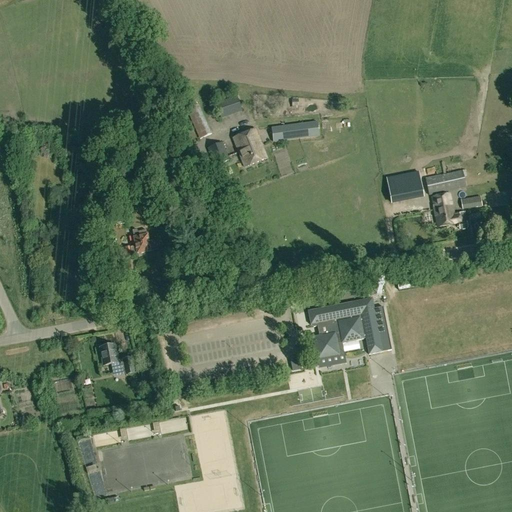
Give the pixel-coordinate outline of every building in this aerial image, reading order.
[(243,113),(238,97),(216,105),(222,121),(243,113)] [(200,104),(188,110),(201,140),(213,135),(200,104)] [(276,128),(279,144),(320,138),(318,122),(276,128)] [(245,168),(268,160),(257,130),(234,139),(245,168)] [(223,143),(208,149),(215,167),(231,161),(223,143)] [(424,197),(467,188),(463,171),(427,179),(427,181),(421,183),(419,173),(388,179),(392,204),(424,198),(424,197)] [(106,177),(101,180),(105,185),(99,189),(103,195),(114,188),(106,177)] [(451,195),(433,198),(438,229),(459,225),(460,231),(468,230),(465,214),(454,216),(451,195)] [(461,201),(464,212),(493,208),(491,196),(461,201)] [(97,205),(100,212),(101,216),(118,210),(113,198),(97,205)] [(156,240),(149,242),(148,236),(147,236),(146,230),(137,232),(137,230),(133,231),(135,239),(136,246),(132,247),(119,250),(121,260),(134,257),(138,255),(151,252),(159,250),(156,240)] [(373,299),(309,312),(312,325),(315,327),(318,326),(320,336),(314,337),(318,359),(340,355),(338,344),(367,339),(370,355),(392,350),(390,341),(391,341),(384,307),(375,309),(373,299)] [(104,366),(112,364),(114,374),(125,372),(126,375),(135,374),(132,359),(119,361),(116,345),(101,348),(104,366)] [(299,359),(291,361),(293,371),(301,370),(299,359)] [(167,438),(193,434),(191,423),(165,426),(167,438)] [(94,478),(105,475),(96,443),(85,446),(94,478)]
